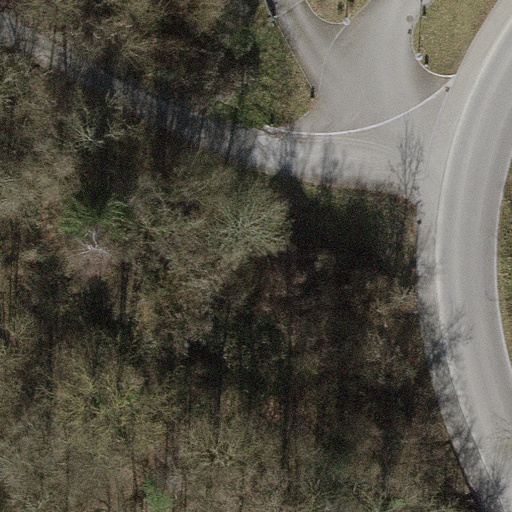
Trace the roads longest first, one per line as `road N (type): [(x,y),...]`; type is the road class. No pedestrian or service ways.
road 1 (unclassified): [(0,14),(154,105),(265,150),(395,159)]
road 2 (unclassified): [(511,456),(474,346),(465,242),(471,166)]
road 3 (residential): [(395,159),(376,100),(371,47),(400,0)]
